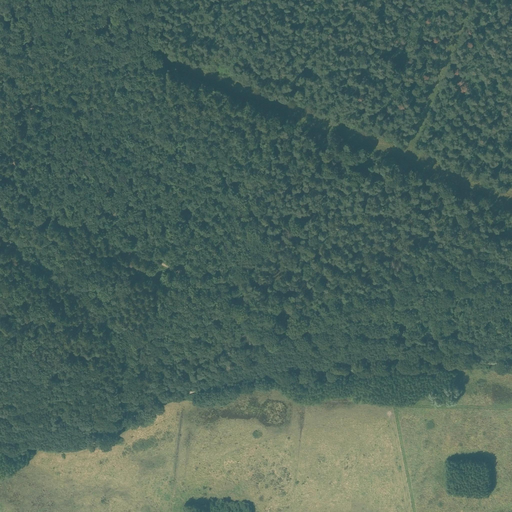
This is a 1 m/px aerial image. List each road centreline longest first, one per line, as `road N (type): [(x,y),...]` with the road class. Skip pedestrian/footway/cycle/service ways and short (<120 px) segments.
road 1 (track): [(0,195),(61,206),(202,277),(291,305),(511,275)]
road 2 (unclassified): [(511,368),(397,356),(297,369),(171,398),(78,448),(0,437)]
